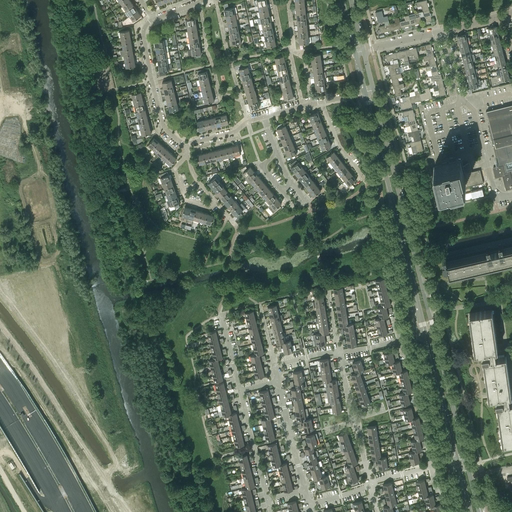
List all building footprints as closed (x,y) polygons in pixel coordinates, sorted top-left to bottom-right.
[(421,6),(423,11),(429,10),(426,0),(424,0),(416,2),(417,7),(421,6)] [(131,1),(123,6),(126,11),(134,6),(131,1)] [(134,6),(126,11),(130,16),(137,11),(134,6)] [(429,10),(423,11),(419,12),(420,17),(424,16),(425,22),(432,20),(429,10)] [(137,11),(130,16),(133,21),(141,16),(137,11)] [(378,23),(384,21),(388,20),(387,16),(383,17),(382,11),(375,12),(378,23)] [(422,23),(420,17),(419,12),(412,14),(413,18),(410,19),(411,25),(422,23)] [(405,20),(400,21),(401,28),(411,25),(410,19),(409,15),(404,16),(405,20)] [(395,23),(389,24),(391,30),(401,28),(400,21),(399,17),(394,19),(395,23)] [(380,33),(391,30),(389,24),(388,20),(384,21),(385,25),(379,27),(380,30),(380,32),(380,33)] [(486,33),(486,34),(497,32),(496,26),(493,27),(493,26),(491,27),(488,28),(489,32),(486,33)] [(240,37),(231,39),(232,45),(241,43),(240,37)] [(499,37),(491,39),(492,42),(489,43),(489,45),(500,42),(499,37)] [(275,39),(265,41),(267,47),(276,45),(275,39)] [(426,50),(427,55),(433,54),(431,43),(420,46),(421,51),(426,50)] [(416,47),(406,50),(407,56),(413,55),(414,59),(419,58),(416,47)] [(406,50),(396,52),(397,59),(403,57),(404,61),(408,60),(407,56),(406,50)] [(393,60),(394,64),(398,62),(397,59),(396,52),(385,55),(387,61),(393,60)] [(427,55),(423,56),(424,61),(428,60),(429,65),(436,64),(433,54),(427,55)] [(275,58),(276,64),(285,61),(284,55),(275,58)] [(494,66),(505,63),(504,58),(496,60),(497,63),(492,65),(492,66),(494,66)] [(285,61),(276,64),(277,69),(287,67),(285,61)] [(388,65),(390,75),(397,74),(395,68),(399,67),(398,62),(394,64),(388,65)] [(436,64),(429,65),(425,66),(427,71),(431,70),(432,76),(438,74),(436,64)] [(239,69),(240,75),(250,72),(248,66),(239,69)] [(287,67),(277,69),(279,75),(288,73),(287,67)] [(497,76),(508,74),(508,73),(507,68),(499,70),(500,74),(497,75),(495,75),(495,77),(497,76)] [(198,74),(199,79),(208,77),(207,71),(198,74)] [(250,72),(240,75),(242,80),(251,78),(250,72)] [(288,73),(279,75),(280,81),(289,79),(288,73)] [(397,74),(390,75),(393,86),(399,84),(398,78),(402,77),(401,73),(397,74)] [(438,74),(432,76),(430,76),(431,81),(435,80),(437,85),(443,84),(441,74),(438,74)] [(208,77),(199,79),(200,85),(210,83),(208,77)] [(251,78),(242,80),(244,86),(253,84),(251,78)] [(162,82),(164,88),(173,86),(171,80),(162,82)] [(480,82),(480,81),(469,83),(470,89),(473,88),(473,89),(476,88),(476,87),(478,87),(481,86),(481,83),(480,82)] [(210,83),(200,85),(202,91),(211,89),(210,83)] [(403,83),(399,84),(393,86),(395,96),(402,94),(400,88),(404,87),(403,83)] [(253,84),(244,86),(245,92),(255,89),(253,84)] [(446,94),(444,87),(443,84),(437,85),(433,86),(433,88),(434,91),(438,90),(439,96),(446,94)] [(291,85),(281,87),(283,93),(292,91),(291,85)] [(173,86),(164,88),(165,94),(174,92),(173,86)] [(430,92),(429,89),(429,87),(425,88),(426,92),(420,94),(421,100),(432,98),(430,92)] [(211,89),(202,91),(203,97),(213,95),(211,89)] [(255,89),(245,92),(247,98),(256,95),(255,89)] [(421,100),(420,94),(419,90),(414,91),(415,95),(410,96),(411,103),(421,100)] [(292,91),(283,93),(284,99),(286,98),(293,97),(292,91)] [(132,94),(133,100),(142,98),(141,92),(132,94)] [(174,92),(165,94),(166,100),(176,98),(174,92)] [(404,94),(405,97),(406,101),(400,102),(402,109),(412,106),(411,103),(410,96),(409,96),(408,96),(407,94),(404,94)] [(213,95),(203,97),(205,103),(214,101),(213,95)] [(256,95),(247,98),(249,104),(258,101),(256,95)] [(142,98),(133,100),(135,106),(144,104),(142,98)] [(176,98),(166,100),(168,106),(177,103),(176,98)] [(258,101),(249,104),(250,110),(260,107),(258,101)] [(177,103),(168,106),(169,112),(179,110),(177,103)] [(144,104),(135,106),(136,112),(145,109),(144,104)] [(511,104),(486,111),(489,124),(489,127),(491,126),(499,159),(500,166),(496,167),(493,168),(495,177),(502,176),(506,189),(511,187),(511,104)] [(145,109),(136,112),(138,118),(147,115),(145,109)] [(407,115),(409,121),(415,119),(413,109),(402,112),(403,116),(407,115)] [(318,112),(309,116),(311,122),(320,118),(318,112)] [(226,114),(220,116),(223,125),(229,123),(226,114)] [(147,115),(138,118),(139,123),(148,121),(147,115)] [(220,116),(215,117),(217,126),(223,125),(220,116)] [(215,117),(209,119),(211,128),(217,126),(215,117)] [(320,118),(311,122),(313,127),(322,124),(320,118)] [(209,119),(203,120),(205,129),(211,128),(209,119)] [(415,119),(409,121),(405,122),(406,126),(410,125),(411,131),(418,130),(415,119)] [(197,122),(199,131),(205,129),(203,120),(197,122)] [(148,121),(139,123),(140,129),(150,127),(148,121)] [(322,124),(313,127),(316,133),(324,129),(322,124)] [(277,129),(279,134),(288,131),(285,125),(277,129)] [(150,127),(140,129),(142,135),(151,133),(150,127)] [(324,129),(316,133),(318,138),(326,135),(324,129)] [(418,130),(411,131),(407,132),(408,137),(413,136),(414,141),(420,140),(418,130)] [(288,131),(279,134),(281,140),(290,136),(288,131)] [(326,135),(318,138),(320,144),(329,140),(326,135)] [(290,136),(281,140),(283,145),(292,142),(290,136)] [(152,149),(159,142),(154,138),(148,145),(152,149)] [(329,140),(320,144),(322,150),(331,146),(329,140)] [(420,140),(414,141),(410,142),(411,147),(415,146),(417,152),(423,150),(420,140)] [(157,153),(163,146),(159,142),(152,149),(157,153)] [(292,142),(283,145),(286,151),(294,148),(292,142)] [(240,154),(239,147),(238,145),(232,146),(235,155),(240,154)] [(168,150),(163,146),(157,153),(161,157),(168,150)] [(232,146),(226,148),(229,157),(235,155),(232,146)] [(294,148),(286,151),(288,157),(297,153),(294,148)] [(221,149),(215,151),(217,160),(223,158),(221,149)] [(172,154),(168,150),(161,157),(166,161),(172,154)] [(215,151),(209,152),(211,161),(217,160),(215,151)] [(326,157),(330,162),(338,156),(334,151),(326,157)] [(209,152),(203,153),(205,163),(211,161),(209,152)] [(199,164),(205,163),(203,153),(197,155),(199,164)] [(177,158),(172,154),(166,161),(170,165),(177,158)] [(341,161),(338,156),(330,162),(334,167),(341,161)] [(291,168),(294,173),(302,167),(298,162),(296,160),(290,164),(292,167),(291,168)] [(483,183),(482,177),(480,170),(470,172),(468,163),(463,166),(461,160),(448,163),(448,164),(445,165),(445,164),(432,167),(432,168),(435,167),(442,197),(440,197),(441,205),(454,201),(451,188),(464,185),(465,187),(483,183)] [(345,165),(341,161),(334,167),(337,171),(345,165)] [(349,170),(345,165),(337,171),(341,176),(349,170)] [(243,173),(247,177),(254,171),(250,166),(243,173)] [(302,167),(294,173),(298,177),(306,171),(302,167)] [(352,175),(349,170),(341,176),(345,181),(352,175)] [(258,176),(254,171),(247,177),(251,182),(258,176)] [(306,171),(298,177),(302,182),(309,176),(306,171)] [(169,174),(160,177),(162,183),(171,180),(169,174)] [(356,180),(352,175),(345,181),(349,186),(356,180)] [(262,180),(258,176),(251,182),(255,187),(262,180)] [(309,176),(302,182),(306,187),(313,181),(309,176)] [(208,183),(212,188),(220,182),(216,177),(208,183)] [(171,180),(162,183),(164,189),(173,186),(171,180)] [(266,185),(262,180),(255,187),(258,191),(266,185)] [(313,181),(306,187),(309,191),(317,186),(313,181)] [(220,182),(212,188),(216,193),(223,187),(220,182)] [(270,189),(266,185),(258,191),(262,196),(270,189)] [(173,186),(164,189),(166,195),(175,191),(173,186)] [(317,186),(309,191),(313,196),(321,191),(317,186)] [(223,187),(216,193),(220,197),(227,191),(223,187)] [(333,190),(340,198),(342,196),(335,188),(333,190)] [(273,194),(270,189),(262,196),(266,200),(273,194)] [(175,191),(166,195),(169,200),(177,197),(175,191)] [(227,191),(220,197),(224,202),(231,196),(227,191)] [(277,199),(273,194),(266,200),(270,205),(277,199)] [(231,196),(224,202),(228,207),(235,201),(231,196)] [(177,197),(169,200),(171,206),(180,203),(177,197)] [(281,203),(277,199),(270,205),(274,210),(281,203)] [(235,201),(228,207),(232,211),(239,205),(235,201)] [(239,205),(232,211),(236,216),(243,210),(239,205)] [(182,216),(188,218),(191,209),(185,207),(182,216)] [(196,210),(191,209),(188,218),(194,219),(196,210)] [(202,212),(196,210),(194,219),(199,221),(202,212)] [(208,214),(202,212),(199,221),(205,223),(208,214)] [(214,216),(208,214),(205,223),(211,225),(214,216)] [(511,242),(502,245),(502,244),(498,245),(498,246),(490,247),(486,248),(447,258),(446,258),(446,257),(442,258),(444,268),(448,268),(450,275),(458,273),(511,260),(511,242)] [(510,395),(510,394),(504,352),(495,354),(495,350),(496,350),(491,310),(470,313),(476,353),(482,352),(482,354),(482,355),(482,358),(484,358),(490,397),(496,397),(496,399),(496,403),(498,403),(504,442),(511,440),(511,398),(509,398),(509,395),(510,395)] [(282,314),(279,315),(270,317),(272,323),(280,320),(283,320),(282,314)] [(352,363),(354,368),(362,365),(361,360),(352,363)] [(368,397),(360,400),(362,406),(370,403),(368,397)] [(347,432),(338,435),(340,440),(348,437),(347,432)] [(316,433),(314,434),(306,436),(307,442),(316,439),(318,439),(316,433)] [(354,452),(345,455),(347,460),(355,457),(354,452)] [(349,465),(344,467),(346,472),(354,469),(353,465),(353,464),(349,465)] [(320,472),(312,474),(314,480),(319,478),(318,478),(322,477),(320,472)] [(356,474),(348,477),(350,483),(358,480),(356,474)] [(328,481),(320,483),(322,489),(324,488),(329,486),(330,486),(328,481)]
